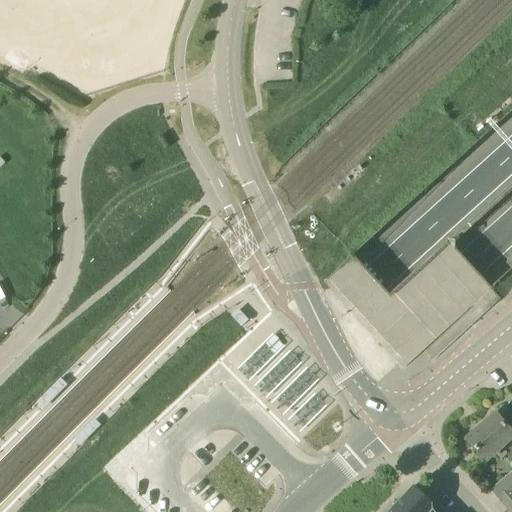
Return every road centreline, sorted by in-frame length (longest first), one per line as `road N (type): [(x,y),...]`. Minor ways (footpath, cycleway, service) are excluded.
road 1 (motorway): [(511,159),(262,378),(125,511)]
road 2 (motorway): [(199,511),(511,226)]
road 3 (unclassified): [(0,359),(64,281),(72,249),(70,180),(89,131),(120,103),(228,90)]
road 4 (tertiary): [(395,424),(326,340),(244,159),(228,90)]
road 5 (residential): [(395,424),(511,328)]
road 6 (residential): [(296,511),(395,424)]
